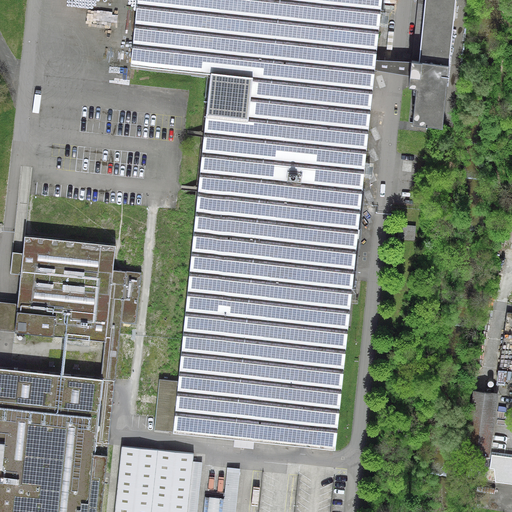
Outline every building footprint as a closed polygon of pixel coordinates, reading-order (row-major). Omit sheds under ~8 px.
[(368,123),(380,0),(136,0),(130,65),(209,73),(206,107),(368,123)] [(441,126),(454,0),(424,0),(418,61),(411,60),(408,87),(415,88),(412,123),(441,126)] [(334,449),(352,281),(368,123),(206,107),(178,381),(158,379),(153,430),(172,432),(334,449)] [(156,228),(156,222),(157,215),(141,214),(140,227),(156,228)] [(397,238),(413,240),(414,227),(399,226),(397,238)] [(116,245),(25,236),(23,252),(13,251),(10,273),(21,275),(18,303),(0,301),(0,331),(105,342),(102,379),(0,368),(0,511),(101,511),(121,321),(136,323),(141,272),(113,269),(116,245)] [(505,372),(498,371),(496,384),(503,385),(505,372)] [(464,453),(486,456),(495,394),(473,391),(464,453)] [(114,511),(197,511),(202,462),(193,461),(194,454),(122,446),(114,511)] [(511,455),(492,453),(490,468),(495,469),(496,482),(511,484),(511,455)] [(486,459),(469,457),(468,465),(485,468),(486,459)]
